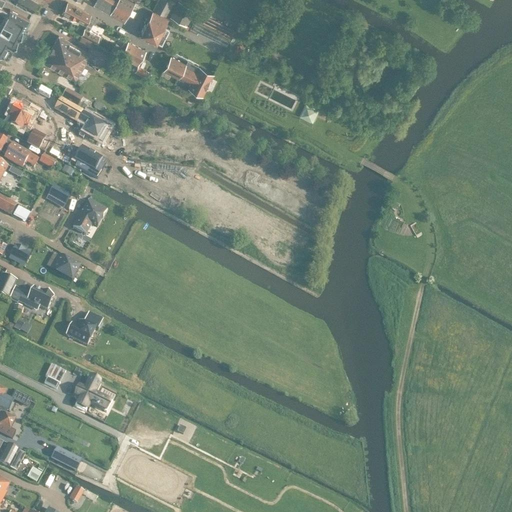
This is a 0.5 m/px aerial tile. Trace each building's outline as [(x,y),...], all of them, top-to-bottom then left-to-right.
[(0,0),(0,54),(1,55),(7,58),(12,47),(13,47),(22,29),(31,12),(14,2),(10,0),(0,0)] [(10,0),(14,2),(31,12),(31,11),(37,2),(33,0),(10,0)] [(95,0),(93,4),(109,13),(116,0),(95,0)] [(116,0),(109,13),(124,22),(135,2),(130,0),(116,0)] [(166,16),(172,3),(166,0),(159,0),(154,11),(166,16)] [(186,26),(193,13),(191,8),(178,2),(170,17),(186,26)] [(104,29),(106,25),(95,18),(90,15),(78,9),(67,3),(62,12),(86,25),(81,35),(96,43),(99,36),(89,31),(93,22),(104,29)] [(146,22),(140,34),(155,42),(167,18),(151,11),(149,16),(146,15),(144,21),(146,22)] [(235,30),(196,11),(189,27),(226,46),(235,30)] [(58,36),(52,47),(84,65),(85,62),(85,61),(89,53),(58,36)] [(92,42),(81,36),(78,41),(89,48),(92,42)] [(116,43),(111,51),(116,55),(121,47),(116,43)] [(139,63),(145,52),(127,43),(122,53),(139,63)] [(43,63),(75,81),(84,65),(52,47),(43,63)] [(170,56),(163,70),(178,78),(179,76),(191,82),(188,88),(198,93),(203,96),(214,73),(209,71),(199,66),(196,71),(185,66),(186,64),(170,56)] [(138,68),(135,74),(143,78),(146,72),(138,68)] [(67,89),(62,98),(78,107),(83,98),(67,89)] [(111,127),(88,114),(61,99),(55,109),(76,122),(77,121),(88,127),(84,133),(97,140),(102,143),(106,135),(111,127)] [(11,118),(8,124),(31,136),(27,143),(38,149),(45,138),(31,130),(41,110),(23,100),(19,107),(15,105),(9,117),(11,118)] [(84,110),(86,105),(80,102),(78,107),(84,110)] [(306,104),(300,117),(312,123),(319,110),(306,104)] [(6,155),(12,145),(7,142),(7,141),(0,137),(0,153),(1,152),(6,155)] [(13,144),(12,145),(6,155),(5,158),(22,167),(25,161),(35,167),(40,159),(13,144)] [(54,144),(48,155),(66,165),(72,154),(54,144)] [(81,147),(74,159),(77,161),(80,163),(77,167),(75,166),(74,166),(97,180),(97,179),(106,162),(94,155),(81,147)] [(44,155),(39,163),(51,170),(55,161),(44,155)] [(65,166),(62,171),(69,175),(72,170),(65,166)] [(21,176),(22,171),(11,167),(9,172),(21,176)] [(53,186),(47,196),(65,206),(70,195),(53,186)] [(0,209),(10,215),(16,205),(0,196),(0,209)] [(88,198),(72,227),(85,235),(91,224),(95,226),(97,227),(107,209),(88,198)] [(16,244),(10,255),(25,263),(31,252),(16,244)] [(80,266),(59,255),(50,269),(71,281),(80,266)] [(1,274),(0,276),(0,294),(8,298),(16,280),(1,274)] [(15,287),(9,299),(17,303),(18,301),(32,308),(34,303),(39,306),(47,310),(53,296),(53,295),(42,290),(42,291),(33,286),(29,294),(23,290),(15,287)] [(22,306),(15,305),(13,312),(20,313),(22,306)] [(71,323),(65,335),(87,345),(95,329),(97,330),(102,320),(88,313),(83,323),(79,321),(76,326),(71,323)] [(13,327),(19,330),(23,323),(17,320),(13,327)] [(10,330),(12,327),(14,325),(10,322),(7,323),(5,327),(10,330)] [(65,371),(51,364),(45,376),(46,377),(44,383),(56,389),(65,371)] [(100,383),(89,377),(84,387),(80,386),(75,396),(78,398),(74,406),(85,411),(89,404),(106,412),(112,402),(94,393),(100,383)] [(6,410),(11,398),(3,394),(6,390),(0,386),(0,432),(12,438),(15,432),(10,430),(15,419),(3,413),(5,409),(6,410)] [(24,393),(19,402),(28,406),(32,397),(24,393)] [(0,450),(3,452),(0,458),(0,461),(10,467),(16,470),(25,454),(19,450),(0,440),(0,450)] [(50,459),(74,471),(80,459),(56,447),(50,459)] [(33,469),(27,478),(36,483),(41,474),(33,469)] [(0,496),(3,498),(6,492),(5,491),(10,483),(0,477),(0,496)] [(76,485),(69,498),(78,502),(85,490),(76,485)]
